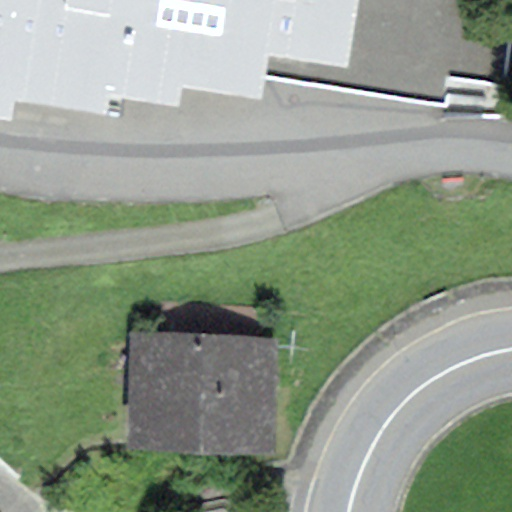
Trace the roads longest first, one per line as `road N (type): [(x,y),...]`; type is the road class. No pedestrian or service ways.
road 1 (residential): [(0,163),(108,172),(511,151)]
road 2 (primary): [(348,511),(363,464),(406,401),(468,361),(511,350)]
